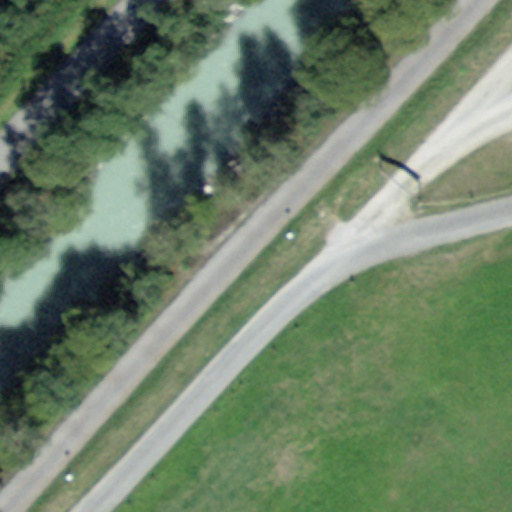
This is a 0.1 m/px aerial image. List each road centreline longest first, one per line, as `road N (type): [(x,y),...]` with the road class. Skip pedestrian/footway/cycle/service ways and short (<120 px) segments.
road 1 (track): [(2,511),(480,0)]
road 2 (residential): [(85,511),(313,277),(386,238),(511,210)]
road 3 (unclassified): [(139,0),(0,157)]
